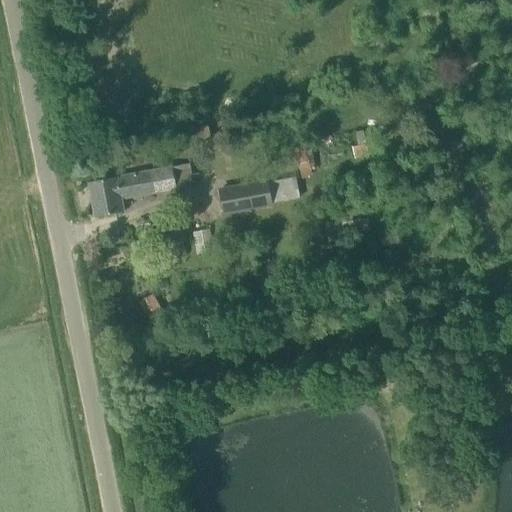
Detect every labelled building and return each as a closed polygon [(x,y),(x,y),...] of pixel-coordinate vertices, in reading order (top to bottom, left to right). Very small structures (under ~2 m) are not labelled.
[(96,217),(125,211),(122,198),(177,188),(173,166),(89,182),(96,217)] [(297,176),(270,179),(272,200),(299,198),(297,176)] [(222,214),(271,204),(266,178),(217,187),(222,214)] [(171,259),(187,255),(180,223),(165,226),(171,259)] [(157,301),(144,309),(150,319),(164,312),(157,301)]
